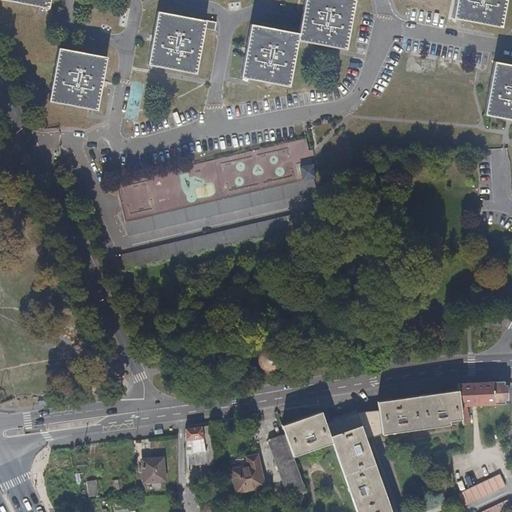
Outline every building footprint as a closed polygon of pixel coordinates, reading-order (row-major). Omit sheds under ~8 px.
[(2,0),(49,9),(50,0),(2,0)] [(304,0),(299,33),(298,41),(345,50),(355,0),(304,0)] [(456,0),(453,19),(501,28),(506,0),(456,0)] [(196,74),(205,29),(215,31),(216,22),(157,11),(147,65),(196,74)] [(289,87),(298,41),(299,33),(251,24),(240,78),(289,87)] [(97,110),(107,57),(59,48),(49,102),(97,110)] [(484,115),(511,120),(511,64),(494,61),(484,115)] [(125,223),(313,178),(316,178),(313,166),(309,150),(306,138),(116,183),(125,223)] [(128,236),(317,192),(316,191),(313,178),(125,223),(128,234),(128,236)] [(123,270),(324,223),(321,209),(119,256),(123,270)] [(279,364),(279,359),(279,357),(277,353),(275,351),(272,350),(269,349),(265,350),(262,351),(261,353),(260,354),(258,356),(258,359),(258,362),(259,365),(261,368),(264,370),(267,371),(272,370),(275,369),(277,367),(279,364)] [(85,396),(82,376),(70,378),(73,398),(85,396)] [(505,404),(504,381),(493,382),(494,404),(505,404)] [(494,404),(493,382),(457,384),(458,390),(462,419),(463,424),(469,424),(468,415),(466,405),(494,404)] [(293,456),(332,443),(356,511),(391,511),(366,439),(374,436),(382,434),(449,424),(449,421),(462,419),(458,390),(377,401),(378,410),(366,411),(357,412),(326,424),(321,411),(282,425),(285,434),(293,456)] [(334,421),(356,412),(357,412),(356,410),(333,418),(334,421)] [(214,464),(209,426),(209,425),(185,429),(186,441),(186,465),(199,465),(200,477),(209,476),(215,476),(214,464)] [(293,456),(285,434),(268,440),(288,497),(291,496),(294,503),(308,498),(293,456)] [(265,487),(257,454),(246,457),(247,465),(230,469),(236,494),(265,487)] [(165,481),(163,458),(141,459),(143,483),(165,481)] [(75,482),(72,462),(52,465),(55,485),(75,482)] [(461,507),(505,486),(503,482),(499,474),(457,494),(458,501),(461,507)] [(99,496),(96,480),(86,481),(89,498),(99,496)] [(511,511),(511,505),(509,499),(480,511),(511,511)]
